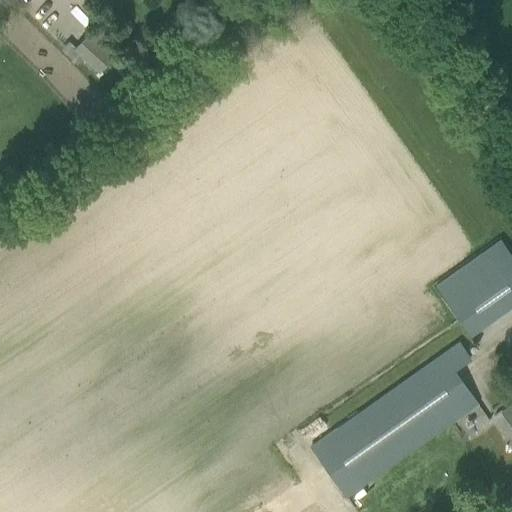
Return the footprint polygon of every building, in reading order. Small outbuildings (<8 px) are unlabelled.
[(110,57),(87,35),(74,49),(98,70),(110,57)] [(434,285),(469,334),(511,303),(511,256),(499,239),(434,285)] [(345,497),(460,415),(476,404),(452,370),(469,359),(457,342),(310,447),(345,497)] [(511,401),(498,411),(511,430),(511,401)] [(268,511),(310,511),(316,509),(308,492),(268,511)]
